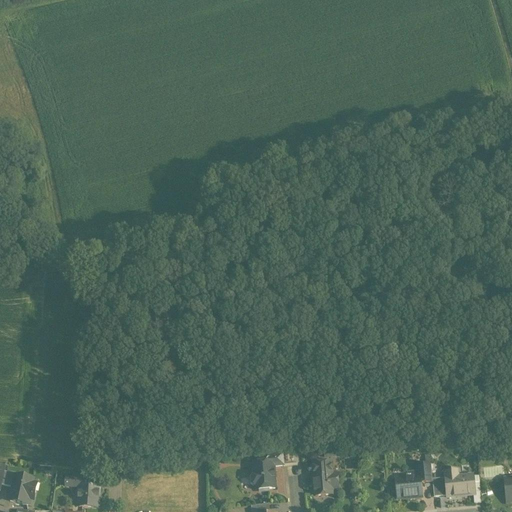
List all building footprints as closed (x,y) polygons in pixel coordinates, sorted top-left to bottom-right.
[(266,456),(259,465),(252,466),(253,476),(251,476),(249,479),(250,485),(252,487),(254,487),(255,492),(259,491),(259,493),(269,492),(269,490),(275,490),(273,474),(274,474),(273,468),(284,467),(282,455),(266,456)] [(331,463),(318,465),(319,478),(332,476),(331,463)] [(431,466),(415,468),(416,479),(420,479),(420,485),(432,484),(432,481),(431,466)] [(457,471),(444,472),(445,480),(446,497),(447,499),(475,496),(473,476),(458,478),(457,471)] [(16,475),(4,473),(4,475),(1,486),(13,489),(15,477),(16,477),(16,475)] [(319,478),(313,478),(315,498),(332,496),(331,487),(338,486),(337,476),(332,476),(319,478)] [(16,477),(15,477),(13,489),(10,503),(28,507),(29,500),(34,501),(35,492),(31,491),(33,481),(16,477)] [(85,481),(66,479),(66,488),(79,489),(79,488),(85,488),(85,481)] [(416,479),(406,480),(404,479),(395,479),(396,487),(398,487),(399,500),(406,499),(408,501),(422,499),(420,485),(420,479),(416,479)] [(445,480),(432,481),(432,484),(434,498),(446,497),(445,480)] [(85,488),(79,488),(79,489),(79,493),(77,495),(76,498),(78,501),(79,501),(79,508),(98,509),(99,489),(85,488)]
